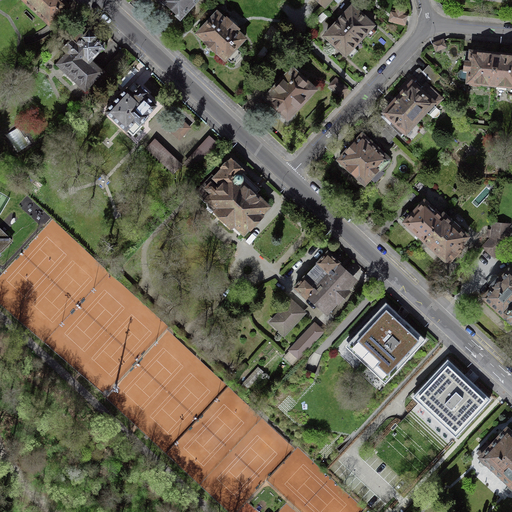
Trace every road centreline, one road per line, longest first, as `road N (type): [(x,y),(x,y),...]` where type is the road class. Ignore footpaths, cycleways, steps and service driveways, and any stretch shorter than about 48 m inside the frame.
road 1 (tertiary): [(288,177),(511,384)]
road 2 (tertiary): [(100,0),(288,177)]
road 3 (residential): [(429,23),(288,177)]
